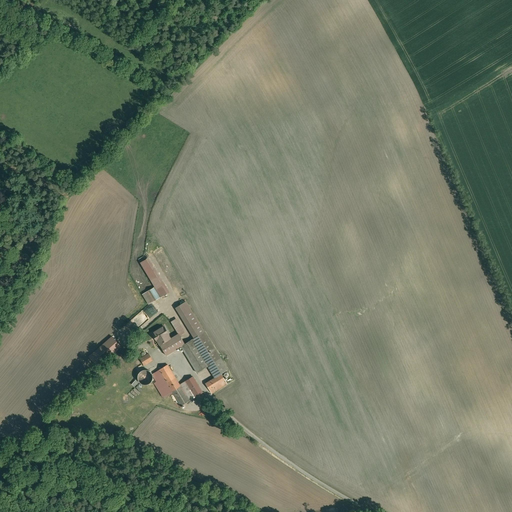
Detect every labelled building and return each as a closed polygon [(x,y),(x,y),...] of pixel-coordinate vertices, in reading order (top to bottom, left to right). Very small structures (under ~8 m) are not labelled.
[(156,255),(168,280),(176,276),(164,251),(156,255)] [(162,286),(147,259),(140,263),(154,287),(156,290),(162,286)] [(154,287),(142,294),(149,305),(153,302),(164,295),(162,291),(164,290),(162,286),(156,290),(154,287)] [(193,339),(205,332),(187,303),(175,310),(193,339)] [(139,316),(144,323),(157,312),(152,305),(139,316)] [(185,333),(177,320),(171,322),(179,334),(180,336),(185,333)] [(164,326),(152,333),(157,342),(158,342),(160,345),(171,339),(169,335),(164,326)] [(228,370),(205,332),(193,339),(192,340),(208,366),(215,378),(222,374),(228,370)] [(171,339),(160,345),(166,355),(181,346),(185,344),(180,336),(179,334),(171,339)] [(192,340),(185,344),(181,346),(197,373),(208,366),(192,340)] [(118,342),(101,356),(108,365),(126,351),(118,342)] [(149,354),(141,359),(144,365),(153,360),(149,354)] [(168,365),(159,370),(172,392),(181,386),(180,385),(180,384),(168,365)] [(145,370),(144,370),(143,370),(142,370),(141,371),(140,372),(139,373),(139,374),(138,375),(138,376),(138,377),(138,378),(138,379),(139,380),(139,381),(140,382),(141,383),(142,384),(143,384),(145,384),(146,385),(147,384),(148,384),(149,384),(150,383),(151,382),(152,381),(152,380),(153,379),(153,378),(153,377),(153,376),(152,374),(152,373),(151,372),(150,371),(149,371),(148,370),(147,370),(146,370),(145,370)] [(172,392),(159,370),(155,373),(156,375),(159,380),(168,394),(172,392)] [(215,378),(206,384),(212,393),(227,384),(222,374),(215,378)] [(203,393),(193,377),(180,385),(181,386),(190,401),(203,393)] [(168,394),(159,380),(155,383),(163,397),(168,394)] [(181,386),(172,392),(181,406),(190,401),(181,386)]
